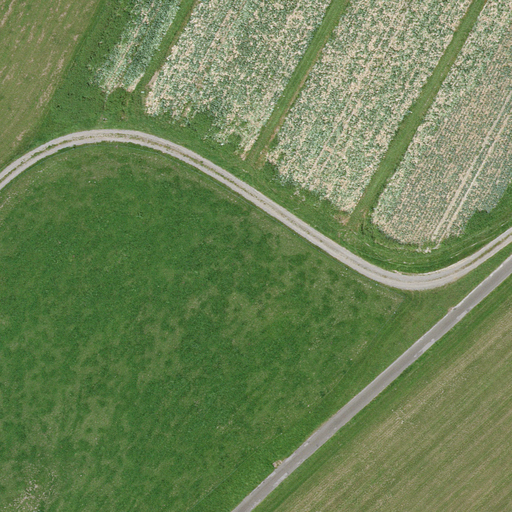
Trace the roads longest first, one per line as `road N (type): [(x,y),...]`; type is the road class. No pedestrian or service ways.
road 1 (track): [(0,189),(69,143),(119,136),(158,143),(214,171),(374,272),(411,284),(444,282),(511,238)]
road 2 (track): [(247,511),(511,267)]
